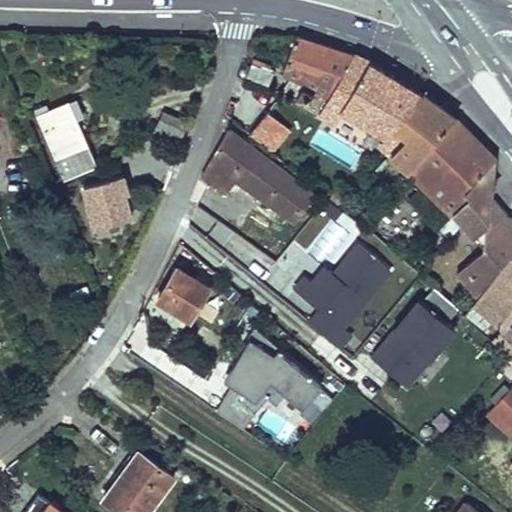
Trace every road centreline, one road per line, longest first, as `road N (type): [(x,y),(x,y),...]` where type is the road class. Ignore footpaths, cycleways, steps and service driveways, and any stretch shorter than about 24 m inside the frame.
road 1 (residential): [(0,443),(84,368),(111,329),(217,99),(243,9)]
road 2 (residential): [(16,0),(243,9)]
road 3 (residential): [(243,9),(391,37),(454,40)]
